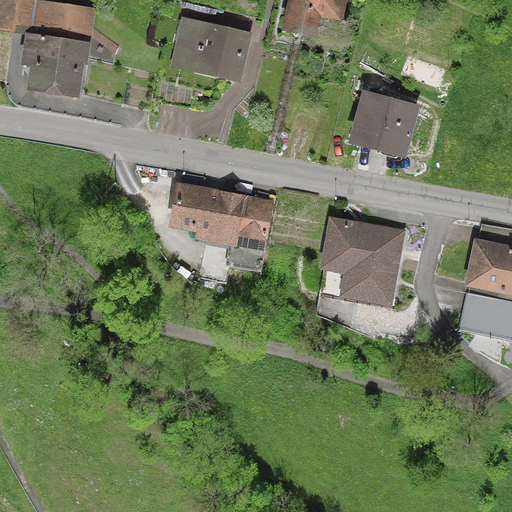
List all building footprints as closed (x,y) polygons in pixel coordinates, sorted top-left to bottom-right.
[(29,0),(0,0),(0,31),(86,44),(91,13),(29,3),(29,0)] [(346,0),(293,0),(287,33),(318,39),(322,18),(343,22),(346,0)] [(248,37),(184,22),(173,65),(238,81),(248,37)] [(36,65),(32,93),(77,100),(85,47),(26,38),(23,63),(36,65)] [(192,89),(163,83),(159,101),(188,107),(192,89)] [(153,90),(126,84),(122,105),(148,110),(153,90)] [(417,110),(366,98),(354,144),(405,157),(417,110)] [(271,205),(181,191),(175,227),(265,242),(271,205)] [(402,234),(333,223),(325,270),(349,274),(345,298),(391,305),(402,234)] [(511,252),(478,245),(470,287),(511,294),(511,252)] [(511,303),(468,295),(461,328),(511,338),(511,303)]
